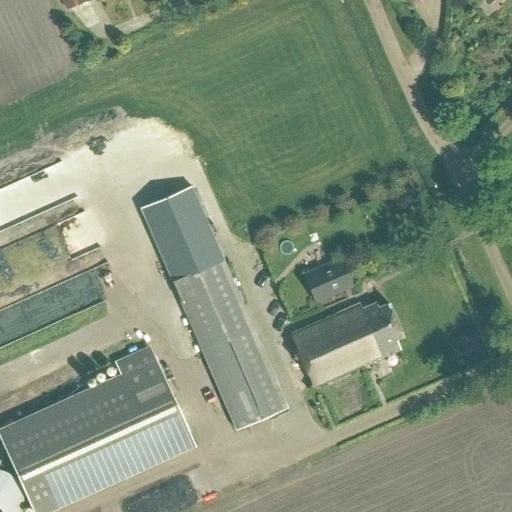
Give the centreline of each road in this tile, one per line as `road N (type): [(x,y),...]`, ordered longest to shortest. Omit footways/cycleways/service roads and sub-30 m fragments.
road 1 (unclassified): [(511,296),(459,177),(511,117)]
road 2 (track): [(459,177),(369,0)]
